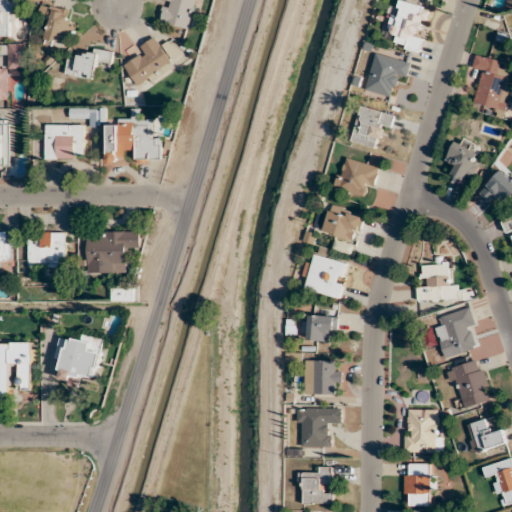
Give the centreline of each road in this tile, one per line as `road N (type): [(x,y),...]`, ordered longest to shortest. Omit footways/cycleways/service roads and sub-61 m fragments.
road 1 (tertiary): [(95,511),(250,0)]
road 2 (residential): [(369,511),(375,327),(468,0)]
road 3 (residential): [(191,204),(151,196),(0,196)]
road 4 (residential): [(511,342),(475,236),(446,213),(409,200)]
road 5 (residential): [(0,438),(120,439)]
